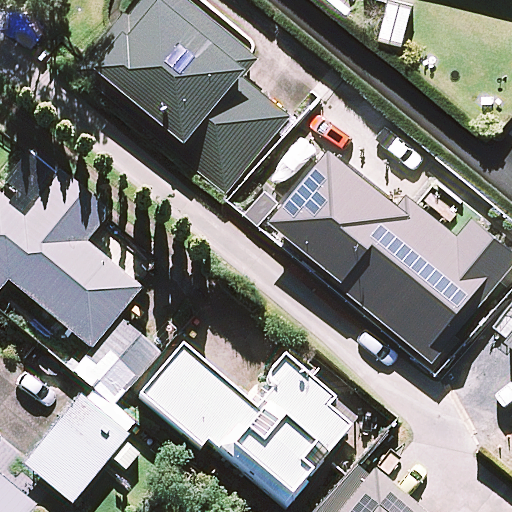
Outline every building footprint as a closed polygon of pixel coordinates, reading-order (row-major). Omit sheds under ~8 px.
[(265,58),(194,0),(149,0),(96,64),(196,147),(186,158),(230,195),(293,119),(246,80),(265,58)] [(511,294),(511,223),(404,134),(299,262),(453,388),(493,339),(483,330),(511,294)] [(110,220),(31,153),(0,189),(0,296),(10,285),(91,354),(142,295),(87,247),(110,220)] [(159,355),(122,326),(80,380),(117,409),(159,355)] [(253,409),(183,351),(141,402),(202,453),(209,446),(287,511),(359,424),(289,366),(253,409)] [(139,432),(94,393),(27,469),(72,508),(139,432)] [(0,511),(36,511),(39,509),(0,477),(0,511)]
